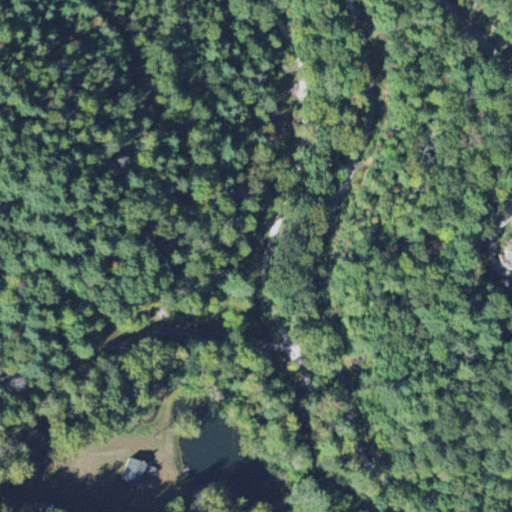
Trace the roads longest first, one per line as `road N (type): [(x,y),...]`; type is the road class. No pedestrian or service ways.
road 1 (residential): [(352,440),(308,277),(324,213),(369,107),(348,0),(463,24),(511,71)]
road 2 (residential): [(421,511),(331,418),(269,302),(266,257),(306,117),(299,59),(262,0)]
